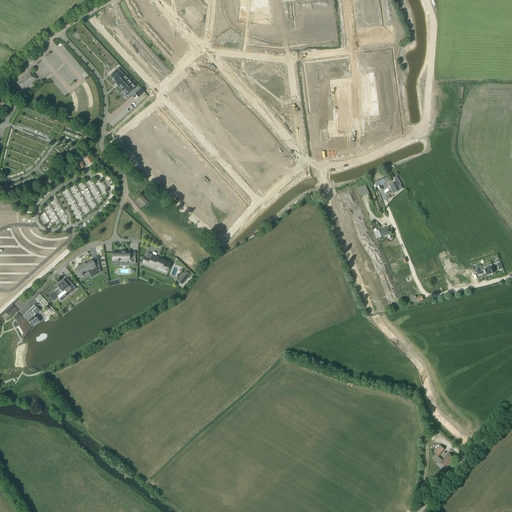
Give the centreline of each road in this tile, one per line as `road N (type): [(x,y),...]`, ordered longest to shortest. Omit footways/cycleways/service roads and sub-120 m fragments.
road 1 (unclassified): [(57,32),(103,85),(101,148),(122,171),(125,194),(115,241),(73,256),(19,307)]
road 2 (residential): [(474,450),(435,412),(417,363),(370,310),(327,204),(320,165)]
road 3 (residential): [(161,97),(113,146),(219,240),(257,203)]
road 4 (residential): [(425,0),(431,38),(422,131),(320,165)]
road 5 (unclassified): [(384,202),(426,295),(511,277)]
road 6 (residential): [(161,97),(257,203)]
road 7 (residential): [(209,55),(298,151)]
